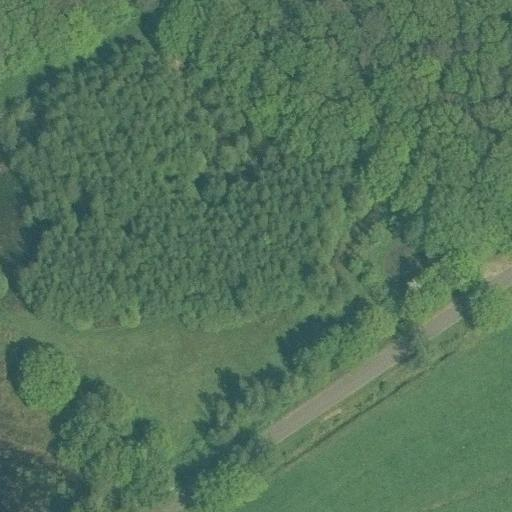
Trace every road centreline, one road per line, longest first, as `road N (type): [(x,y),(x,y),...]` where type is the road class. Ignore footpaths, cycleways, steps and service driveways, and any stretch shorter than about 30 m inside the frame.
road 1 (track): [(511,268),(172,0)]
road 2 (unclassified): [(165,511),(511,276)]
